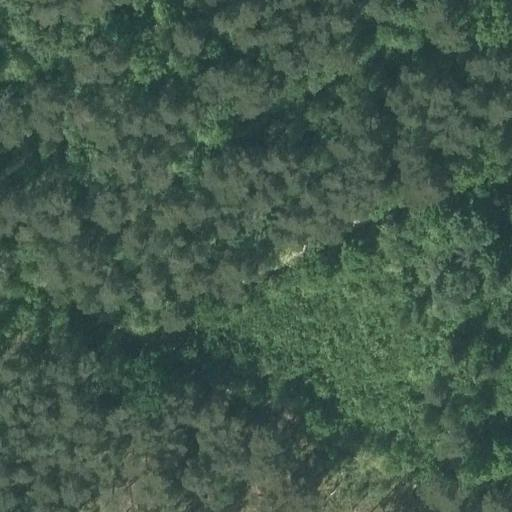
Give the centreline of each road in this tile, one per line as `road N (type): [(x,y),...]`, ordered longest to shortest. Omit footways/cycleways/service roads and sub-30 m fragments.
road 1 (track): [(136,336),(511,131)]
road 2 (track): [(164,349),(455,511)]
road 3 (track): [(164,349),(70,511)]
road 4 (track): [(0,259),(136,336)]
